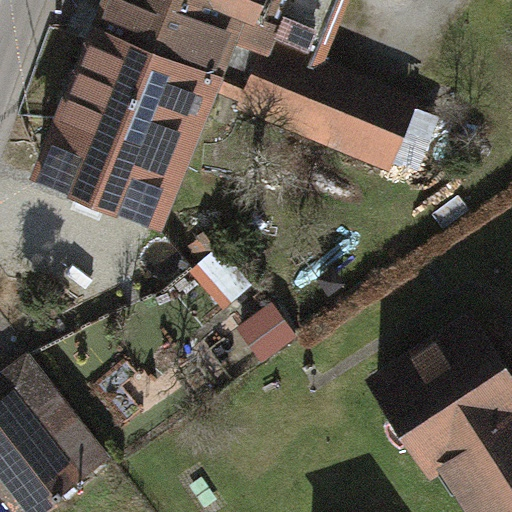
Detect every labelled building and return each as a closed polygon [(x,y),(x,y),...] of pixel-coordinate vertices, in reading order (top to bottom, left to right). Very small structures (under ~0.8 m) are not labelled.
[(285,0),(114,0),(101,35),(219,80),(235,39),(266,51),(269,44),(285,0)] [(219,80),(101,35),(53,157),(170,203),(219,80)] [(418,101),(269,44),(266,51),(245,105),(395,162),(418,101)] [(511,511),(511,380),(471,319),(351,399),(425,511),(511,511)] [(0,482),(1,484),(0,484),(0,493),(14,511),(44,511),(64,497),(61,492),(109,456),(32,356),(0,380),(0,482)]
